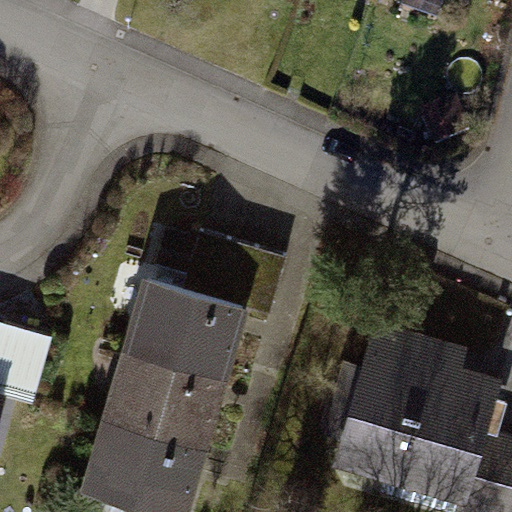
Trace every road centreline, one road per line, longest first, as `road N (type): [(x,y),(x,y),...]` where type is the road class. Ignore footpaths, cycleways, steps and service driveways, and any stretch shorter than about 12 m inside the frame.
road 1 (residential): [(492,232),(100,62)]
road 2 (residential): [(100,62),(62,195),(0,260)]
